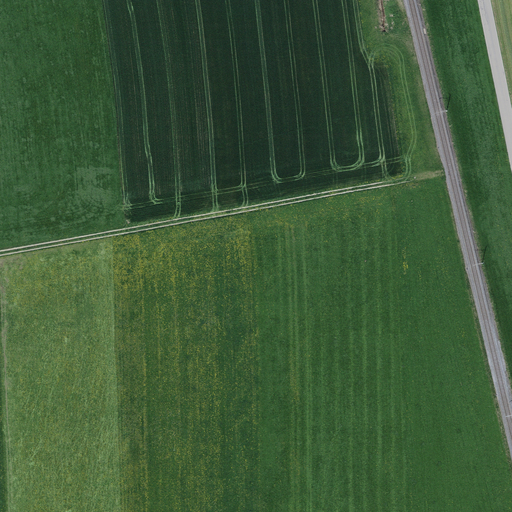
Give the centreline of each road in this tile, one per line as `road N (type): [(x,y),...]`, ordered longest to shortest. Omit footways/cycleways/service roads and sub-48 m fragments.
road 1 (track): [(0,251),(428,176)]
road 2 (unclassified): [(484,0),(511,143)]
